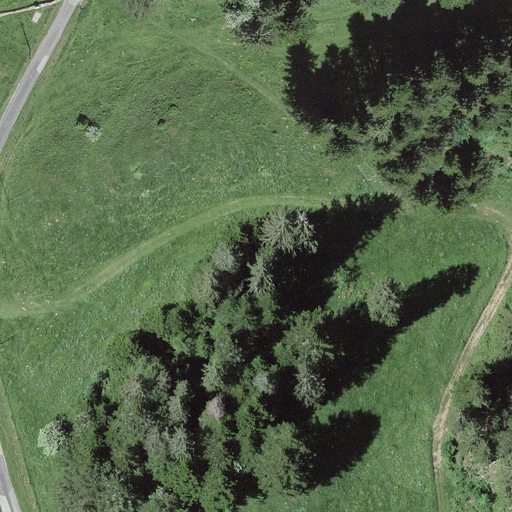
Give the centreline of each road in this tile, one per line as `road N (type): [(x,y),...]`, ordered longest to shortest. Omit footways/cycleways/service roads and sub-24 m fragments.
road 1 (track): [(0,298),(60,301),(200,220),(235,209),(415,207),(491,218),(511,231)]
road 2 (track): [(511,277),(442,430),(442,511)]
road 3 (track): [(72,0),(0,138)]
